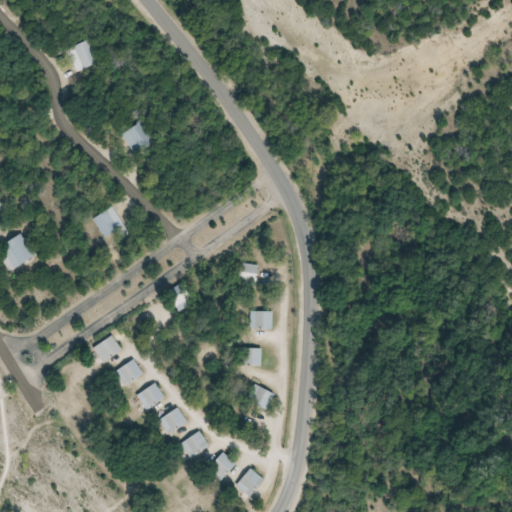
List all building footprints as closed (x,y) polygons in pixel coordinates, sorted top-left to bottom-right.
[(77,72),(96,66),(88,40),(68,47),(77,72)] [(134,156),(154,146),(141,121),(121,132),(134,156)] [(94,217),(105,239),(126,228),(115,206),(94,217)] [(0,249),(12,271),(37,258),(24,234),(0,247),(0,249)] [(252,290),(257,266),(239,262),(234,286),(252,290)] [(176,313),(192,305),(181,284),(165,292),(176,313)] [(271,312),(248,311),(248,330),(271,330),(271,312)] [(100,364),(119,351),(109,335),(90,348),(100,364)] [(259,366),(259,348),(238,348),(238,366),(259,366)] [(112,372),(122,387),(141,375),(131,360),(112,372)] [(134,395),(142,410),(162,400),(154,384),(134,395)] [(264,411),(272,394),(251,385),(244,402),(264,411)] [(185,422),(175,408),(156,421),(166,435),(185,422)] [(188,459),(207,447),(197,431),(177,443),(188,459)] [(216,481),(233,463),(220,452),(204,470),(216,481)] [(260,481),(248,469),(232,485),(244,497),(260,481)]
